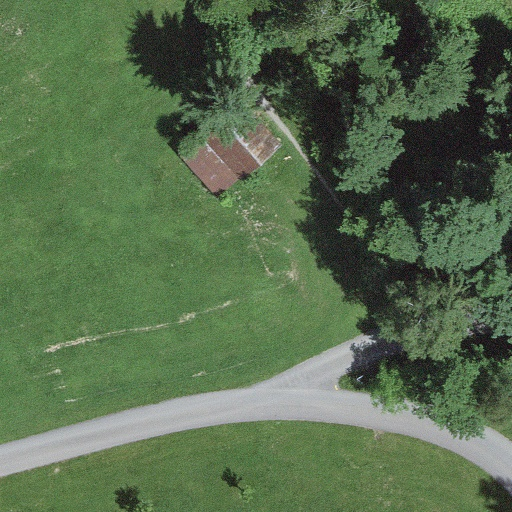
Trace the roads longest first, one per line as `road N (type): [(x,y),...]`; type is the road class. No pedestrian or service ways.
road 1 (unclassified): [(0,461),(172,419),(279,403),(445,426),(511,457)]
road 2 (track): [(279,403),(420,326),(511,318)]
